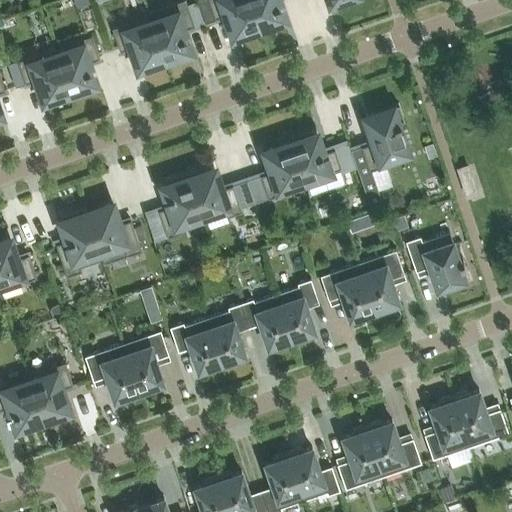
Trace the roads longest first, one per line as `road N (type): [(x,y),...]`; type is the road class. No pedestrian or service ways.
road 1 (residential): [(511,2),(0,177)]
road 2 (residential): [(58,476),(511,319)]
